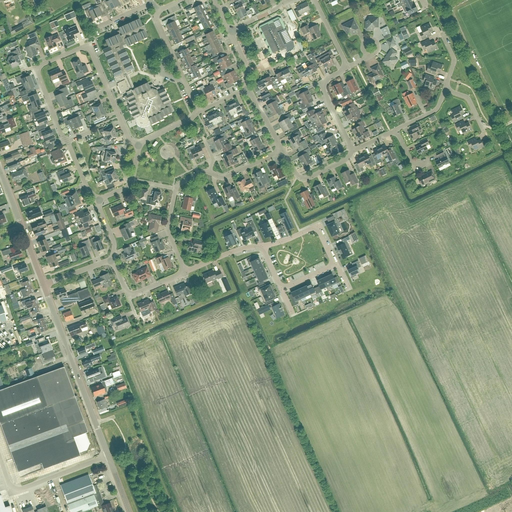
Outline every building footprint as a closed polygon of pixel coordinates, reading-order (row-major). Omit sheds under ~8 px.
[(13,5),(10,0),(5,0),(2,2),(6,10),(13,5)] [(114,8),(110,0),(109,0),(106,2),(105,0),(104,0),(102,1),(107,13),(112,11),(111,9),(114,8)] [(110,0),(114,8),(117,7),(118,9),(123,6),(119,0),(110,0)] [(243,0),(241,0),(235,3),(236,6),(235,6),(238,13),(245,9),(243,5),(245,3),(243,0)] [(402,7),(411,3),(409,0),(402,0),(399,2),(396,4),(398,8),(401,7),(402,7)] [(297,10),(295,11),(298,18),(301,16),(301,14),(310,10),(307,3),(296,8),(297,10)] [(411,3),(402,7),(405,13),(407,12),(409,14),(418,10),(415,5),(413,6),(411,3)] [(93,9),(97,17),(100,16),(101,18),(106,16),(100,4),(97,5),(98,7),(93,9)] [(196,13),(204,9),(202,4),(194,8),(196,13)] [(97,17),(93,9),(89,11),(88,9),(85,11),(90,23),(95,21),(94,19),(97,17)] [(199,18),(207,14),(204,9),(196,13),(199,18)] [(238,13),(241,19),(251,14),(250,10),(246,12),(245,9),(238,13)] [(292,22),(297,20),(292,10),(287,12),(292,22)] [(207,14),(199,18),(201,23),(209,19),(207,14)] [(168,30),(177,26),(175,21),(177,20),(174,16),(166,20),(168,24),(165,25),(168,30)] [(378,27),(379,17),(369,17),(369,20),(367,22),(366,22),(366,27),(366,29),(368,29),(368,30),(374,30),(374,27),(378,27)] [(273,53),(285,47),(286,48),(286,47),(288,52),(288,53),(290,51),(290,52),(292,50),(293,50),(293,51),(294,48),(295,48),(294,41),(293,41),(292,42),(292,41),(287,29),(286,29),(281,19),(278,18),(273,20),(272,20),(273,22),(268,24),(266,23),(260,26),(259,29),(260,31),(263,32),(263,33),(262,35),(263,38),(266,39),(265,42),(267,45),(269,46),(270,46),(269,49),(270,52),(273,53)] [(114,77),(122,95),(126,93),(127,95),(123,97),(133,119),(138,117),(139,119),(145,122),(148,120),(150,125),(164,119),(163,117),(171,113),(171,112),(174,111),(164,89),(158,91),(157,88),(153,87),(150,88),(147,83),(134,89),(128,75),(132,73),(131,70),(133,69),(123,46),(126,45),(127,47),(147,37),(144,30),(145,30),(145,29),(144,26),(143,25),(142,26),(139,19),(118,28),(119,31),(116,32),(116,33),(117,35),(105,40),(108,47),(102,50),(114,77)] [(209,19),(201,23),(204,29),(212,25),(209,19)] [(355,30),(358,29),(354,20),(346,24),(342,26),(344,30),(345,29),(347,34),(349,33),(351,34),(352,35),(357,32),(355,30)] [(429,32),(433,31),(429,24),(420,28),(422,32),(420,33),(423,39),(431,35),(429,32)] [(307,25),(301,29),(304,35),(310,32),(314,40),(321,36),(318,31),(319,30),(317,25),(309,29),(307,25)] [(73,35),(79,32),(76,26),(70,28),(63,31),(68,41),(74,38),(73,35)] [(170,35),(179,31),(177,26),(168,30),(170,35)] [(385,28),(381,30),(384,36),(386,35),(384,32),(388,30),(389,33),(390,33),(387,27),(385,28)] [(172,40),(181,36),(179,31),(170,35),(172,40)] [(203,40),(203,41),(215,36),(213,31),(205,35),(206,38),(203,40)] [(55,43),(60,40),(58,35),(52,37),(52,36),(45,39),(49,49),(56,46),(55,43)] [(181,36),(172,40),(174,45),(184,41),(181,36)] [(203,44),(205,44),(208,42),(210,45),(217,41),(215,36),(203,41),(202,42),(203,44)] [(34,48),(40,46),(37,38),(27,42),(29,46),(25,48),(29,58),(37,54),(34,48)] [(393,38),(386,41),(390,48),(397,45),(393,38)] [(428,53),(437,48),(434,41),(431,43),(429,40),(421,44),(424,50),(426,49),(428,53)] [(208,51),(220,46),(217,41),(210,45),(211,47),(207,49),(208,51)] [(213,55),(213,57),(216,56),(215,54),(222,51),(220,46),(208,51),(207,52),(209,54),(211,53),(212,56),(213,55)] [(18,56),(21,55),(18,47),(15,49),(18,54),(13,57),(13,55),(9,57),(7,61),(9,65),(10,64),(12,68),(21,64),(18,56)] [(405,57),(412,53),(410,48),(403,51),(405,57)] [(180,58),(189,54),(186,49),(178,53),(180,58)] [(395,56),(397,53),(392,49),(385,58),(383,62),(389,67),(391,64),(393,64),(394,65),(398,60),(394,57),(394,56),(395,56)] [(330,67),(335,65),(331,58),(334,57),(331,51),(326,54),(323,55),(325,57),(330,67)] [(189,54),(180,58),(182,62),(181,62),(182,64),(195,58),(194,56),(190,58),(189,54)] [(218,56),(213,59),(215,64),(218,62),(219,65),(229,60),(227,55),(220,59),(218,56)] [(330,67),(325,57),(323,55),(321,57),(316,60),(319,65),(322,63),(325,69),(330,67)] [(184,66),(186,69),(187,69),(186,69),(195,65),(194,65),(192,62),(196,60),(195,58),(182,64),(183,66),(184,66)] [(307,67),(311,74),(312,75),(315,73),(314,73),(317,71),(316,69),(319,68),(314,59),(310,62),(312,65),(307,67)] [(83,74),(88,72),(85,65),(82,67),(79,60),(72,63),(76,73),(82,71),(83,74)] [(220,74),(226,71),(224,68),(231,65),(229,60),(219,65),(221,68),(217,69),(220,74)] [(401,70),(407,67),(405,61),(399,63),(401,70)] [(440,73),(442,65),(433,62),(432,66),(429,65),(427,72),(435,75),(437,71),(440,73)] [(201,66),(197,68),(195,65),(186,69),(187,69),(188,72),(187,73),(188,75),(189,74),(198,70),(202,68),(201,66)] [(378,79),(383,76),(378,66),(372,69),(374,73),(368,76),(371,82),(375,80),(376,81),(378,80),(378,79)] [(297,69),(302,78),(304,76),(305,78),(311,74),(307,67),(303,70),(301,67),(297,69)] [(60,81),(67,78),(64,72),(61,73),(59,68),(48,73),(51,80),(53,80),(55,80),(55,79),(58,78),(60,81)] [(282,72),(285,79),(287,82),(291,80),(289,77),(292,76),(290,72),(289,69),(288,69),(282,72)] [(200,76),(198,70),(189,74),(192,80),(200,76)] [(226,80),(236,75),(234,70),(227,74),(226,71),(220,74),(221,77),(224,75),(224,76),(224,75),(226,80)] [(274,78),(278,87),(279,89),(283,87),(281,85),(282,84),(281,81),(285,79),(282,72),(282,71),(278,73),(279,73),(276,75),(276,77),(274,78)] [(22,85),(32,81),(30,76),(25,78),(24,74),(15,77),(18,84),(21,82),(22,85)] [(231,83),(239,80),(236,75),(226,80),(228,83),(225,84),(227,89),(233,86),(231,83)] [(434,90),(436,82),(433,81),(434,78),(426,75),(423,81),(426,82),(425,86),(434,90)] [(263,80),(267,87),(271,85),(274,89),(278,87),(274,78),(273,77),(271,78),(270,77),(269,77),(269,76),(266,78),(267,78),(263,80)] [(85,91),(93,87),(91,81),(89,82),(87,79),(76,84),(79,89),(83,87),(85,91)] [(352,92),(359,89),(353,79),(346,83),(347,85),(344,87),(350,97),(354,96),(352,92)] [(207,87),(212,97),(217,95),(213,87),(216,86),(213,80),(209,83),(210,86),(207,87)] [(267,87),(263,80),(257,83),(258,86),(259,86),(261,90),(263,89),(266,95),(261,97),(264,102),(272,98),(267,87)] [(411,90),(416,87),(412,80),(407,82),(411,90)] [(32,81),(22,85),(23,88),(19,90),(21,96),(30,93),(28,89),(34,87),(32,81)] [(350,97),(344,87),(342,82),(332,87),(336,95),(343,92),(345,96),(347,95),(348,98),(350,97)] [(207,99),(212,97),(207,87),(205,88),(203,85),(198,87),(201,93),(204,92),(207,99)] [(58,102),(66,98),(64,95),(68,94),(66,87),(58,90),(60,94),(55,96),(58,102)] [(93,87),(85,91),(86,94),(82,96),(84,102),(95,97),(94,94),(96,93),(93,87)] [(302,100),(311,96),(308,90),(304,93),(302,90),(295,94),(297,98),(300,97),(302,100)] [(31,102),(39,99),(37,94),(32,95),(31,93),(21,97),(22,100),(25,99),(26,101),(30,100),(31,102)] [(409,108),(417,104),(414,98),(415,98),(412,93),(404,98),(407,104),(408,104),(409,108)] [(311,96),(302,100),(303,103),(299,105),(302,111),(310,106),(309,103),(313,101),(311,96)] [(270,111),(279,106),(277,103),(279,102),(277,97),(270,100),(272,103),(267,105),(270,111)] [(66,98),(58,102),(60,107),(64,105),(66,109),(74,106),(71,99),(67,101),(66,98)] [(39,99),(31,102),(32,105),(28,107),(30,113),(37,110),(35,107),(41,105),(39,99)] [(394,117),(401,113),(398,106),(400,105),(398,99),(393,101),(394,105),(389,107),(391,111),(394,117)] [(232,103),(237,113),(240,111),(242,113),(243,112),(244,113),(246,112),(243,105),(240,107),(238,101),(236,102),(235,102),(232,103)] [(95,113),(103,109),(101,103),(95,106),(93,102),(87,105),(89,108),(92,107),(95,113)] [(237,113),(232,103),(229,105),(229,106),(227,107),(230,112),(227,113),(230,120),(233,119),(233,118),(234,117),(234,114),(237,113)] [(350,109),(343,112),(345,116),(346,116),(359,110),(358,107),(356,106),(354,103),(348,106),(350,109)] [(279,106),(270,111),(273,116),(277,114),(279,116),(285,113),(282,107),(280,109),(279,106)] [(461,115),(464,113),(461,106),(452,111),(454,115),(451,116),(454,122),(462,118),(461,115)] [(103,109),(95,113),(96,116),(92,118),(94,124),(101,121),(100,117),(105,115),(103,109)] [(315,109),(307,113),(310,119),(313,118),(315,121),(324,117),(321,111),(317,113),(315,109)] [(37,121),(46,117),(44,112),(38,114),(37,110),(31,113),(33,119),(33,120),(34,122),(37,121)] [(346,116),(348,121),(354,118),(356,121),(361,118),(360,114),(360,112),(359,110),(346,116)] [(73,119),(77,128),(82,126),(80,120),(84,118),(81,111),(74,114),(76,117),(73,119)] [(212,114),(217,123),(220,122),(222,124),(226,122),(223,116),(221,117),(218,112),(216,113),(212,114)] [(282,127),(291,122),(290,120),(292,118),(290,113),(284,117),(285,119),(279,123),(282,127)] [(217,123),(212,114),(209,116),(207,117),(210,123),(207,124),(210,130),(214,128),(214,125),(217,123)] [(77,128),(73,119),(70,120),(68,116),(63,119),(62,119),(63,121),(65,126),(69,125),(72,130),(77,128)] [(42,125),(48,122),(46,117),(37,121),(39,126),(35,127),(36,131),(37,131),(43,129),(42,125)] [(324,130),(322,125),(327,122),(324,117),(315,121),(316,124),(314,126),(315,128),(317,133),(317,134),(325,130),(324,130)] [(0,125),(0,134),(6,132),(5,131),(5,129),(10,127),(10,128),(16,126),(13,118),(7,120),(8,124),(6,124),(3,125),(0,125)] [(244,129),(252,125),(250,119),(246,121),(244,119),(238,122),(240,127),(243,126),(244,129)] [(355,134),(364,129),(363,127),(365,126),(363,121),(357,123),(358,126),(352,130),(354,134),(355,134)] [(463,134),(472,130),(468,123),(465,124),(464,121),(455,125),(458,131),(461,130),(463,134)] [(291,122),(282,127),(284,132),(290,129),(292,131),(298,128),(295,124),(292,125),(291,122)] [(418,131),(421,129),(419,123),(411,127),(412,130),(408,132),(411,139),(420,134),(418,131)] [(252,125),(244,129),(245,131),(243,133),(245,138),(252,135),(251,132),(255,130),(252,125)] [(106,136),(115,133),(113,127),(107,130),(106,127),(99,130),(100,133),(104,131),(106,136)] [(44,139),(53,135),(51,130),(45,132),(44,129),(38,132),(40,137),(43,136),(44,139)] [(355,134),(357,139),(363,136),(365,139),(370,136),(368,131),(366,132),(364,129),(355,134)] [(291,145),(301,140),(299,137),(302,135),(299,131),(293,134),(295,137),(289,140),(291,145)] [(102,138),(105,140),(107,145),(113,143),(111,140),(117,138),(115,133),(106,136),(106,137),(102,138)] [(216,146),(226,142),(225,139),(227,138),(225,133),(219,136),(220,139),(215,141),(215,142),(214,142),(216,146)] [(318,136),(322,143),(325,142),(326,145),(336,140),(333,135),(327,138),(324,133),(318,136)] [(53,135),(44,139),(45,142),(42,144),(44,148),(51,145),(50,143),(55,140),(53,135)] [(253,147),(261,143),(259,137),(254,139),(253,137),(246,140),(249,145),(251,144),(253,147)] [(475,151),(484,147),(480,140),(477,141),(476,138),(467,142),(470,148),(473,147),(475,151)] [(426,146),(429,145),(426,139),(420,142),(421,145),(416,148),(419,154),(427,149),(426,146)] [(0,144),(0,145),(2,151),(11,148),(10,144),(12,143),(11,140),(8,141),(0,144)] [(301,140),(291,145),(294,149),(300,146),(301,149),(307,145),(305,141),(302,142),(301,140)] [(336,140),(326,145),(327,147),(325,149),(328,155),(335,151),(333,147),(338,145),(336,140)] [(195,148),(199,158),(203,156),(203,155),(204,155),(201,149),(204,148),(201,142),(196,144),(197,147),(195,148)] [(226,142),(216,146),(218,150),(219,150),(219,151),(222,149),(224,153),(232,149),(230,143),(227,144),(226,142)] [(261,143),(253,147),(254,149),(252,151),(254,156),(261,153),(259,150),(264,148),(261,143)] [(194,159),(195,159),(195,160),(199,158),(195,148),(194,146),(186,149),(189,155),(192,154),(194,159)] [(396,159),(390,147),(387,149),(385,146),(384,146),(382,146),(382,147),(380,148),(383,156),(387,155),(390,161),(396,159)] [(31,153),(27,154),(28,158),(36,155),(33,147),(29,149),(31,153)] [(102,150),(100,156),(115,159),(116,153),(109,152),(110,149),(103,148),(102,150)] [(224,163),(234,158),(233,156),(239,153),(236,148),(226,153),(227,156),(222,158),(224,163)] [(301,162),(310,157),(309,155),(311,153),(309,148),(302,152),(304,155),(298,157),(301,162)] [(383,156),(380,148),(377,150),(376,149),(375,150),(374,151),(375,154),(372,155),(377,164),(382,162),(380,158),(383,156)] [(60,164),(66,161),(64,155),(62,155),(60,149),(51,153),(53,158),(52,158),(51,159),(51,160),(52,163),(53,163),(54,163),(55,163),(55,164),(60,162),(60,164)] [(439,168),(449,163),(446,156),(445,156),(444,154),(443,151),(436,154),(438,157),(440,159),(435,161),(439,168)] [(4,158),(6,163),(13,161),(12,159),(20,156),(18,152),(10,154),(11,155),(4,158)] [(362,157),(365,165),(369,164),(370,167),(376,165),(371,155),(369,157),(367,154),(367,155),(366,154),(364,155),(364,156),(362,157)] [(115,159),(100,156),(101,161),(100,166),(106,166),(107,163),(114,164),(115,159)] [(310,157),(301,162),(304,167),(309,164),(310,167),(317,163),(314,159),(311,160),(310,157)] [(365,165),(362,157),(359,158),(358,158),(357,159),(356,160),(357,163),(354,165),(358,173),(364,170),(362,167),(365,165)] [(237,160),(235,161),(234,158),(224,163),(227,168),(236,163),(236,164),(238,163),(237,160)] [(21,167),(21,165),(23,164),(22,161),(20,162),(8,166),(9,171),(19,168),(21,167)] [(279,171),(276,164),(269,167),(274,177),(278,175),(280,178),(285,176),(282,169),(279,171)] [(11,174),(13,181),(21,178),(21,180),(28,178),(24,168),(16,171),(16,172),(11,174)] [(63,170),(57,172),(60,178),(61,178),(63,183),(67,181),(69,182),(70,180),(72,179),(69,173),(67,174),(65,173),(63,170)] [(105,171),(101,173),(102,177),(103,181),(110,178),(116,175),(114,170),(108,173),(107,170),(105,171)] [(352,185),(358,182),(354,174),(351,175),(349,170),(341,174),(344,179),(343,179),(345,184),(350,181),(352,185)] [(253,175),(258,186),(260,189),(265,187),(264,184),(270,182),(266,175),(263,176),(261,171),(253,175)] [(425,184),(435,179),(432,171),(424,175),(418,178),(421,185),(425,183),(425,184)] [(119,180),(116,175),(110,178),(103,181),(105,180),(106,183),(105,183),(107,188),(114,185),(113,183),(119,180)] [(336,182),(334,177),(327,181),(331,190),(336,188),(337,190),(342,187),(339,181),(336,182)] [(246,183),(244,179),(237,183),(242,192),(249,188),(248,188),(253,186),(250,180),(246,183)] [(323,190),(320,184),(314,187),(319,196),(322,194),(324,198),(329,195),(326,188),(323,190)] [(230,186),(223,189),(228,199),(229,201),(231,202),(240,197),(235,188),(232,189),(230,186)] [(32,197),(36,196),(34,191),(35,191),(34,188),(32,189),(32,188),(26,190),(27,194),(27,195),(20,197),(20,198),(20,199),(20,201),(21,202),(22,203),(22,202),(23,206),(31,204),(31,203),(34,202),(32,197)] [(219,199),(214,188),(207,192),(213,204),(217,202),(219,207),(225,204),(222,197),(219,199)] [(66,203),(67,202),(78,198),(75,192),(69,195),(68,193),(69,192),(67,189),(61,192),(62,195),(64,194),(65,196),(66,196),(67,198),(64,199),(66,203)] [(148,204),(149,198),(146,197),(148,190),(141,189),(141,192),(139,193),(138,195),(140,196),(139,199),(142,200),(142,203),(148,204)] [(316,200),(314,196),(313,194),(310,195),(309,193),(308,194),(306,191),(303,192),(304,194),(302,195),(308,207),(313,204),(312,201),(316,200)] [(161,200),(162,197),(160,196),(161,193),(154,192),(153,198),(150,198),(149,205),(155,206),(156,202),(159,203),(160,200),(161,200)] [(196,195),(189,194),(189,198),(184,197),(182,209),(190,210),(192,201),(195,201),(196,195)] [(78,198),(67,202),(68,207),(67,207),(69,211),(70,214),(76,211),(75,208),(74,208),(73,206),(80,203),(78,198)] [(126,218),(133,214),(130,208),(124,210),(122,205),(111,209),(114,217),(124,213),(126,218)] [(42,215),(39,208),(26,213),(27,216),(27,217),(27,218),(27,219),(28,220),(41,216),(42,215)] [(78,222),(90,217),(88,212),(83,214),(82,211),(74,214),(76,220),(78,222)] [(287,211),(280,215),(282,219),(281,219),(282,219),(287,231),(294,228),(287,211)] [(57,222),(63,220),(60,212),(54,215),(57,222)] [(159,224),(160,217),(150,215),(149,222),(150,222),(148,231),(156,232),(158,224),(159,224)] [(333,216),(327,219),(328,222),(329,222),(330,224),(327,226),(332,236),(339,233),(334,223),(336,222),(333,216)] [(88,225),(93,223),(90,217),(78,222),(79,225),(78,225),(81,231),(89,227),(88,225)] [(190,232),(192,220),(180,217),(179,224),(182,224),(181,230),(190,232)] [(63,220),(57,222),(58,227),(60,230),(65,228),(63,220)] [(245,228),(245,229),(246,229),(250,238),(252,237),(255,235),(253,231),(256,230),(252,221),(248,223),(250,226),(245,228)] [(33,231),(46,227),(45,224),(42,225),(41,222),(31,226),(33,231)] [(128,228),(130,227),(129,223),(123,225),(124,228),(120,230),(122,235),(125,240),(132,237),(128,228)] [(268,223),(260,226),(265,238),(273,234),(271,230),(272,230),(270,227),(268,223)] [(282,225),(276,228),(279,233),(284,231),(282,225)] [(46,227),(33,231),(35,237),(45,233),(44,230),(46,229),(46,227)] [(69,236),(65,228),(60,230),(63,238),(69,236)] [(241,228),(236,231),(239,236),(242,235),(244,240),(247,239),(247,240),(250,238),(246,229),(245,229),(242,231),(241,228)] [(232,234),(225,237),(229,247),(236,243),(232,234)] [(155,252),(164,249),(161,241),(160,242),(157,236),(151,239),(152,242),(151,243),(155,252)] [(350,240),(349,236),(342,239),(344,243),(337,247),(343,259),(347,257),(350,255),(348,251),(351,250),(349,246),(348,246),(346,241),(350,240)] [(97,251),(103,249),(100,240),(96,241),(95,237),(89,239),(92,245),(94,244),(97,251)] [(39,247),(51,243),(50,241),(46,242),(45,239),(37,242),(39,247)] [(86,248),(90,246),(87,240),(81,243),(82,247),(79,248),(83,257),(89,254),(86,248)] [(201,249),(203,242),(194,240),(193,244),(188,243),(187,250),(197,252),(197,248),(201,249)] [(51,243),(39,247),(41,252),(49,249),(48,246),(52,245),(51,243)] [(9,255),(11,260),(22,256),(20,251),(17,253),(15,247),(2,252),(3,256),(8,254),(9,255)] [(126,262),(136,257),(134,254),(135,253),(133,249),(131,250),(129,247),(123,249),(125,254),(123,255),(126,262)] [(48,262),(60,258),(59,256),(55,257),(54,254),(46,257),(48,262)] [(164,270),(172,267),(168,257),(163,259),(162,256),(155,259),(158,264),(161,263),(164,270)] [(60,258),(48,262),(50,268),(58,265),(57,261),(61,260),(60,258)] [(253,258),(247,260),(248,263),(249,263),(249,265),(250,265),(252,268),(261,263),(259,258),(254,261),(253,258)] [(348,270),(351,278),(351,277),(353,276),(353,277),(356,275),(356,274),(360,273),(358,268),(361,267),(358,261),(352,264),(353,267),(348,270)] [(261,263),(252,268),(254,273),(263,268),(261,263)] [(23,271),(27,270),(25,264),(18,266),(17,266),(13,267),(14,270),(18,269),(20,272),(21,272),(21,273),(24,272),(23,271)] [(0,271),(0,273),(13,269),(11,265),(0,269),(0,271)] [(136,283),(151,276),(147,267),(136,271),(137,272),(132,274),(133,276),(133,277),(134,279),(136,283)] [(266,273),(263,268),(254,273),(256,278),(258,277),(266,273)] [(218,279),(222,277),(220,271),(214,273),(212,270),(203,275),(206,283),(217,278),(218,279)] [(268,278),(266,273),(258,277),(260,282),(258,283),(259,286),(264,284),(263,281),(268,278)] [(105,287),(112,284),(107,274),(100,277),(100,278),(92,282),(94,287),(103,284),(105,287)] [(332,274),(327,277),(331,285),(331,286),(337,284),(339,282),(337,277),(334,278),(332,274)] [(327,277),(323,279),(322,279),(326,287),(326,288),(331,286),(331,285),(327,277)] [(319,286),(317,287),(319,293),(322,292),(321,289),(326,287),(322,279),(317,281),(319,286)] [(25,288),(31,286),(28,280),(23,282),(23,281),(20,282),(21,286),(24,285),(25,288)] [(185,296),(192,293),(189,286),(186,287),(185,286),(184,283),(173,288),(177,295),(183,293),(185,296)] [(312,284),(306,286),(310,294),(311,297),(319,293),(317,287),(314,289),(312,284)] [(264,285),(257,288),(261,296),(273,291),(272,290),(273,290),(272,286),(271,286),(270,285),(265,288),(264,285)] [(28,294),(33,293),(31,286),(25,288),(20,290),(23,298),(28,296),(28,294)] [(306,286),(302,288),(305,297),(310,294),(306,286)] [(55,292),(58,299),(60,298),(63,306),(90,296),(87,288),(67,296),(64,288),(55,292)] [(302,288),(297,291),(300,299),(301,299),(305,297),(302,288)] [(160,303),(170,298),(167,291),(156,296),(160,303)] [(273,291),(261,296),(265,305),(272,302),(270,299),(276,297),(275,296),(276,296),(274,292),(273,292),(273,291)] [(297,291),(292,293),(294,299),(291,300),(294,306),(298,304),(297,302),(301,300),(301,299),(300,299),(297,291)] [(116,307),(121,305),(119,301),(118,301),(116,296),(109,300),(108,296),(102,298),(104,303),(108,302),(111,309),(116,307)] [(27,309),(32,307),(38,305),(35,299),(30,301),(30,300),(27,301),(25,302),(27,309)] [(80,311),(81,311),(94,306),(91,299),(78,304),(79,307),(80,311)] [(149,312),(156,309),(153,301),(149,303),(148,299),(137,304),(141,312),(148,309),(149,312)] [(279,304),(272,307),(277,318),(284,315),(283,311),(282,308),(281,308),(279,304)] [(38,305),(32,307),(34,311),(31,312),(32,315),(35,314),(35,313),(40,311),(38,305)] [(261,308),(257,310),(260,315),(271,310),(270,309),(268,305),(261,308)] [(71,311),(62,314),(65,322),(74,319),(71,311)] [(118,330),(129,325),(126,318),(122,320),(120,316),(110,320),(112,326),(116,324),(118,330)] [(39,326),(45,324),(43,317),(33,321),(34,324),(37,323),(39,326)] [(75,326),(68,329),(70,335),(82,331),(81,329),(86,327),(85,322),(79,324),(75,326)] [(45,324),(39,326),(39,328),(37,329),(39,333),(48,330),(45,324)] [(96,328),(98,335),(104,333),(102,326),(96,328)] [(38,355),(52,350),(50,346),(47,340),(45,340),(44,337),(35,340),(37,343),(35,344),(39,354),(38,355)] [(86,352),(85,349),(95,346),(94,343),(76,349),(79,355),(86,352)] [(24,349),(18,351),(21,367),(28,366),(24,349)] [(53,353),(52,350),(38,355),(39,355),(42,365),(44,364),(46,367),(54,364),(53,361),(55,360),(52,354),(53,353)] [(82,362),(84,368),(93,365),(91,362),(101,359),(99,354),(89,357),(90,359),(82,362)] [(36,376),(0,389),(0,423),(17,472),(41,463),(43,469),(80,455),(79,452),(86,450),(89,444),(85,433),(88,432),(76,400),(78,400),(65,365),(39,375),(43,388),(41,389),(36,376)] [(97,369),(93,370),(86,373),(88,379),(89,379),(90,381),(93,379),(92,378),(95,376),(94,373),(98,371),(97,369)] [(124,383),(116,386),(118,391),(126,388),(124,383)] [(104,389),(102,384),(91,388),(94,396),(107,391),(105,389),(104,389)] [(105,399),(97,402),(99,409),(107,406),(105,399)] [(82,511),(97,506),(98,509),(102,508),(103,511),(113,511),(110,503),(104,505),(96,485),(93,486),(88,474),(88,475),(60,485),(70,511),(82,511)] [(1,495),(0,494),(0,511),(11,511),(10,505),(5,507),(1,495)]
